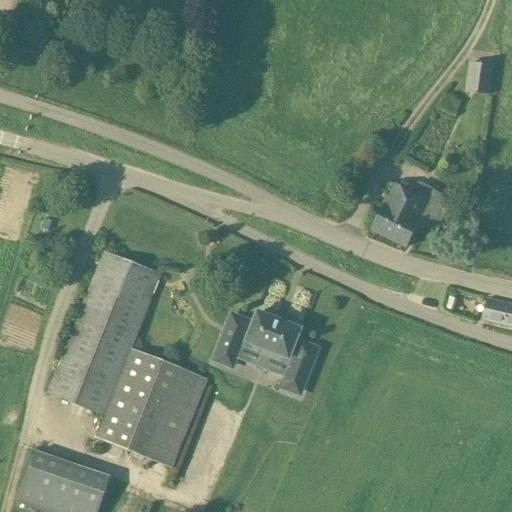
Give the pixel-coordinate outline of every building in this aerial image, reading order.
[(34,50),(46,53),(49,42),(36,39),(34,50)] [(492,94),(495,65),(469,62),(465,91),(492,94)] [(462,103),(445,94),(439,105),(456,114),(462,103)] [(453,198),(419,181),(413,192),(395,183),(372,229),(407,247),(421,218),(439,227),(453,198)] [(172,469),(208,381),(133,350),(161,278),(155,274),(114,258),(115,256),(104,252),(47,394),(104,417),(96,438),(172,469)] [(511,307),(488,301),(483,320),(511,327),(511,307)] [(302,329),(259,313),(254,327),(250,325),(250,323),(233,317),(216,361),(233,367),(243,341),(263,348),(262,353),(273,357),(275,353),(295,361),(288,378),(305,385),(319,349),(302,343),(301,345),(297,343),(302,329)] [(35,452),(19,502),(49,511),(99,511),(111,478),(35,452)]
